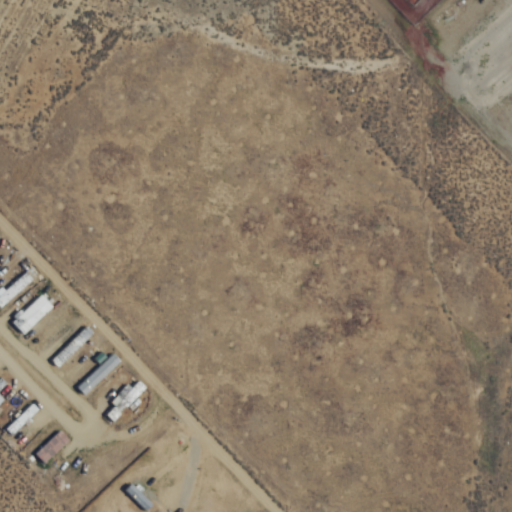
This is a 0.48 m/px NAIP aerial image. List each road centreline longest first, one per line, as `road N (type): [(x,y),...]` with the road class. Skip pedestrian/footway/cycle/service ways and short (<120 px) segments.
road 1 (residential): [(0,219),(276,511)]
road 2 (residential): [(0,334),(91,434)]
